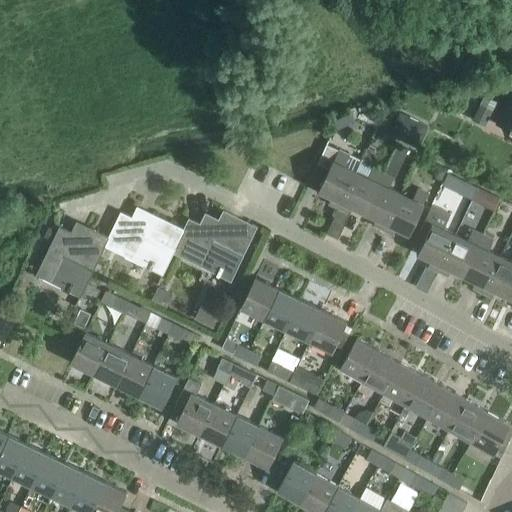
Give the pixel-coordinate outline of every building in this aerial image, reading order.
[(511,91),(506,104),(497,122),(511,129),(511,91)] [(473,119),(486,125),(497,101),(485,95),(473,119)] [(352,112),(337,120),(341,128),(356,120),(352,112)] [(401,112),(391,133),(418,146),(429,124),(401,112)] [(329,202),(339,207),(361,161),(361,160),(350,154),(339,149),(327,143),(318,162),(329,168),(319,190),(332,197),(329,202)] [(352,206),(364,212),(384,171),(373,166),(373,167),(361,161),(339,207),(349,212),(352,206)] [(438,163),(435,170),(437,177),(444,180),(449,168),(438,163)] [(374,224),(384,229),(401,192),(389,186),(394,176),(390,174),(394,167),(387,164),(384,171),(364,212),(376,218),(374,224)] [(473,200),(495,209),(501,196),(479,186),(473,200)] [(401,192),(384,229),(394,234),(396,228),(410,234),(418,216),(424,203),(429,193),(418,187),(413,198),(401,192)] [(428,265),(438,270),(456,233),(444,228),(449,217),(451,213),(433,205),(431,208),(418,235),(425,239),(418,253),(431,259),(428,265)] [(189,217),(184,228),(186,229),(175,252),(176,252),(217,273),(217,274),(220,276),(220,274),(231,279),(258,226),(224,209),(214,229),(189,217)] [(121,211),(109,236),(111,237),(107,246),(165,274),(176,252),(175,252),(186,229),(184,228),(151,212),(146,223),(121,211)] [(111,237),(109,236),(90,227),(85,237),(60,225),(57,231),(49,227),(44,236),(52,241),(36,274),(83,297),(107,246),(111,237)] [(451,269),(463,275),(483,234),(473,229),(468,239),(456,233),(438,270),(448,275),(451,269)] [(473,287),(483,292),(500,255),(489,249),(494,239),(483,234),(463,275),(476,281),(473,287)] [(496,291),(508,297),(511,288),(511,260),(500,255),(483,292),(493,297),(496,291)] [(241,307),(264,318),(279,288),(256,276),(241,307)] [(264,318),(287,329),(301,298),(279,288),(264,318)] [(102,300),(124,311),(129,301),(107,290),(102,300)] [(287,329),(309,340),(324,309),(301,298),(287,329)] [(124,311),(136,317),(146,321),(151,311),(129,301),(124,311)] [(200,303),(193,316),(214,327),(221,313),(200,303)] [(324,309),(309,340),(332,351),(347,320),(324,309)] [(157,327),(169,332),(174,323),(168,320),(162,317),(157,327)] [(169,332),(181,338),(186,328),(174,323),(169,332)] [(71,362),(94,373),(109,342),(86,331),(71,362)] [(341,366),(363,379),(380,350),(358,337),(341,366)] [(94,373),(117,384),(132,353),(109,342),(94,373)] [(233,353),(245,359),(250,349),(238,343),(233,353)] [(250,349),(245,359),(257,364),(262,354),(250,349)] [(363,379),(385,391),(402,362),(380,350),(363,379)] [(117,384),(139,395),(154,364),(132,353),(117,384)] [(218,367),(230,372),(235,362),(223,357),(218,367)] [(267,369),(290,380),(295,370),(272,359),(267,369)] [(230,372),(236,375),(242,378),(247,368),(235,362),(230,372)] [(385,391),(407,403),(423,374),(402,362),(385,391)] [(154,364),(139,395),(162,406),(177,375),(154,364)] [(295,370),(290,380),(317,393),(324,377),(297,364),(295,370)] [(263,388),(275,394),(280,384),(257,373),(253,382),(264,386),(263,388)] [(407,403),(428,416),(445,386),(423,374),(407,403)] [(275,394),(274,397),(303,411),(304,410),(304,409),(309,398),(292,390),(280,384),(275,394)] [(428,416),(450,428),(466,398),(445,386),(428,416)] [(177,422),(200,433),(215,403),(192,391),(177,422)] [(314,406),(340,421),(345,411),(319,396),(314,406)] [(450,428),(471,440),(488,410),(466,398),(450,428)] [(200,433),(223,444),(237,413),(215,403),(200,433)] [(488,410),(471,440),(494,453),(511,423),(488,410)] [(340,421),(362,433),(367,423),(345,411),(340,421)] [(223,444),(245,455),(260,424),(237,413),(223,444)] [(293,414),(285,429),(293,432),(300,417),(293,414)] [(362,433),(373,440),(379,430),(367,423),(362,433)] [(260,424),(245,455),(268,466),(283,436),(260,424)] [(324,433),(335,440),(341,430),(329,424),(324,433)] [(0,451),(9,433),(0,429),(0,451)] [(335,440),(347,446),(352,437),(341,430),(335,440)] [(405,457),(410,448),(399,441),(402,435),(392,430),(383,445),(405,457)] [(0,451),(0,469),(13,475),(28,443),(9,433),(0,451)] [(13,475),(32,485),(48,452),(28,443),(13,475)] [(367,458),(378,464),(384,455),(372,448),(367,458)] [(410,448),(405,457),(416,464),(422,454),(410,448)] [(32,485),(52,494),(68,462),(48,452),(32,485)] [(378,464),(390,471),(395,461),(384,455),(378,464)] [(278,489),(301,502),(317,472),(295,459),(278,489)] [(52,494),(72,504),(87,472),(68,462),(52,494)] [(436,475),(448,482),(453,472),(442,466),(436,475)] [(72,504),(88,511),(91,511),(107,481),(87,472),(72,504)] [(301,502),(318,511),(323,511),(339,484),(317,472),(301,502)] [(410,482),(421,488),(427,479),(415,472),(410,482)] [(453,472),(448,482),(459,488),(465,479),(453,472)] [(421,488),(433,495),(438,485),(427,479),(421,488)] [(107,481),(91,511),(128,511),(130,510),(120,505),(127,491),(107,481)] [(323,511),(351,511),(360,496),(339,484),(323,511)] [(449,492),(444,501),(463,511),(468,502),(449,492)] [(351,511),(380,511),(382,509),(360,496),(351,511)] [(0,511),(18,511),(22,506),(11,500),(5,511),(0,508),(0,511)] [(444,501),(439,511),(441,511),(462,511),(463,511),(444,501)]
